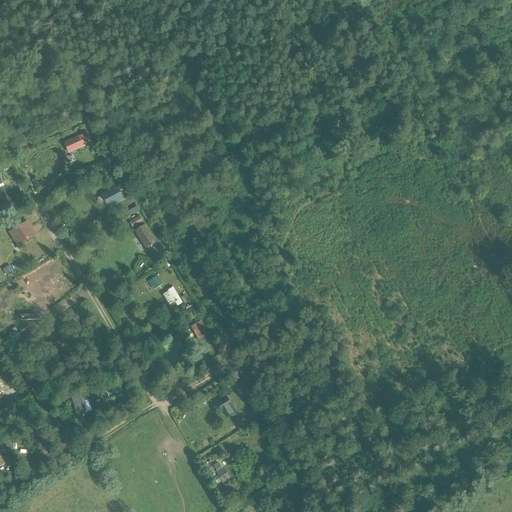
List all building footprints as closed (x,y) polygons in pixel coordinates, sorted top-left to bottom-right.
[(85,133),(63,143),(68,154),(90,144),(85,133)] [(109,158),(101,162),(104,167),(112,163),(109,158)] [(117,186),(101,194),(109,208),(124,200),(117,186)] [(139,216),(129,223),(132,228),(142,221),(139,216)] [(27,220),(8,232),(17,246),(36,235),(27,220)] [(134,231),(145,249),(156,242),(145,225),(134,231)] [(10,265),(3,269),(7,276),(13,272),(10,265)] [(149,282),(154,290),(163,284),(157,276),(149,282)] [(172,288),(182,304),(187,300),(177,285),(172,288)] [(35,316),(41,314),(32,295),(26,298),(35,316)] [(28,310),(20,299),(15,303),(11,306),(22,319),(26,316),(24,313),(28,310)] [(193,323),(191,320),(187,323),(199,340),(208,333),(198,319),(193,323)] [(449,390),(445,382),(436,387),(440,395),(449,390)] [(76,387),(78,395),(71,397),(77,416),(87,413),(83,401),(88,400),(84,385),(76,387)] [(497,405),(505,401),(502,396),(494,400),(497,405)] [(478,400),(484,412),(488,410),(483,398),(478,400)] [(190,415),(185,418),(193,430),(197,427),(196,425),(199,423),(196,416),(192,419),(190,415)] [(199,429),(194,432),(198,437),(199,440),(204,437),(202,434),(199,429)] [(6,450),(0,453),(0,466),(5,464),(3,461),(10,457),(6,450)] [(215,453),(207,458),(210,463),(218,459),(215,453)] [(449,471),(443,461),(439,463),(445,473),(449,471)] [(223,483),(230,478),(223,467),(222,468),(218,462),(213,466),(217,472),(216,472),(217,475),(213,478),(217,484),(221,481),(223,483)] [(210,463),(203,468),(207,473),(213,469),(210,463)] [(419,499),(413,486),(408,489),(405,484),(399,487),(409,504),(415,501),(419,499)]
